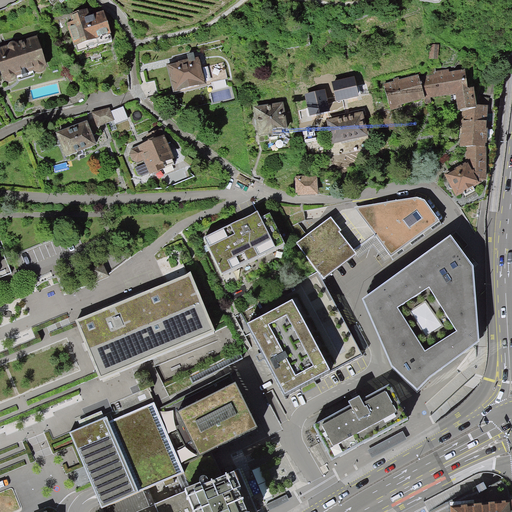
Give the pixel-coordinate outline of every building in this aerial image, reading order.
[(73,29),(67,31),(77,61),(113,49),(103,19),(90,23),(87,15),(70,21),(73,29)] [(285,34),(288,48),(313,43),(310,28),(285,34)] [(36,39),(0,50),(0,76),(4,89),(48,74),(36,39)] [(439,46),(431,45),(430,59),(438,59),(439,46)] [(200,59),(168,66),(174,94),(207,87),(200,59)] [(468,89),(466,70),(449,73),(449,70),(437,72),(437,73),(435,73),(436,75),(420,77),(425,98),(431,98),(456,95),(459,112),(462,112),(478,110),(477,106),(475,88),(468,89)] [(394,82),(384,85),(391,109),(391,111),(403,108),(402,105),(425,99),(425,98),(420,77),(419,75),(400,80),(399,77),(393,79),(394,82)] [(490,99),(481,97),(480,106),(489,106),(490,99)] [(283,103),(254,109),(260,141),(290,135),(283,103)] [(118,119),(129,115),(126,105),(115,109),(118,119)] [(478,110),(462,112),(461,148),(467,148),(486,148),(489,106),(480,106),(477,106),(478,110)] [(391,109),(377,112),(382,133),(396,130),(391,111),(391,109)] [(110,110),(92,115),(96,130),(114,125),(110,110)] [(363,114),(328,121),(333,146),(368,139),(363,114)] [(86,121),(55,133),(64,158),(95,146),(86,121)] [(149,143),(138,147),(151,179),(160,175),(159,173),(163,171),(165,176),(175,172),(171,162),(176,160),(163,129),(146,136),(149,143)] [(467,164),(445,176),(457,198),(465,193),(466,196),(475,191),(473,189),(487,181),(486,148),(467,148),(467,164)] [(296,175),(296,195),(317,195),(317,175),(296,175)] [(356,208),(376,235),(395,259),(402,254),(442,224),(426,201),(418,198),(356,208)] [(344,210),(330,217),(340,230),(339,230),(354,251),(376,235),(356,208),(344,210)] [(249,216),(203,240),(223,279),(285,247),(270,218),(263,221),(258,212),(249,216)] [(340,230),(330,217),(307,234),(298,222),(292,227),(302,240),(298,243),(324,278),(356,254),(354,251),(339,230),(340,230)] [(479,346),(473,268),(455,246),(449,238),(361,302),(383,356),(389,370),(416,395),(429,380),(479,346)] [(75,322),(100,383),(152,362),(216,336),(210,321),(191,275),(75,322)] [(316,276),(240,315),(283,397),(311,382),(359,358),(316,276)] [(152,362),(165,389),(243,351),(224,314),(210,321),(216,336),(152,362)] [(237,386),(177,413),(199,461),(214,454),(226,449),(258,434),(237,386)] [(315,426),(333,459),(406,419),(388,386),(315,426)] [(174,404),(164,407),(168,425),(178,422),(174,404)] [(152,405),(71,439),(92,488),(96,497),(102,511),(106,511),(116,508),(151,493),(184,479),(152,405)] [(214,454),(199,461),(208,483),(224,476),(214,454)] [(262,464),(250,468),(260,498),(273,493),(262,464)] [(189,491),(156,506),(158,511),(255,511),(235,470),(229,473),(224,476),(208,483),(189,491)] [(117,511),(158,511),(156,506),(151,493),(116,508),(117,511)] [(510,511),(510,501),(448,506),(448,511),(510,511)]
